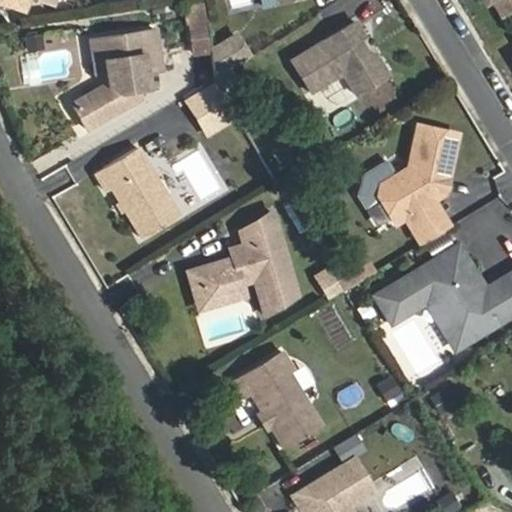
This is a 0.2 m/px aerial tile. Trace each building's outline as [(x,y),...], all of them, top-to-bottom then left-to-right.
[(511,0),(480,0),(483,3),(489,0),(490,0),(501,16),(511,9),(511,0)] [(209,25),(193,26),(197,56),(213,54),(209,25)] [(357,25),(293,64),(312,96),(345,76),(358,98),(389,79),(376,57),(368,55),(360,43),(365,40),(357,25)] [(94,41),(98,64),(107,62),(110,85),(75,104),(91,130),(133,105),(131,99),(137,91),(142,90),(149,89),(148,73),(164,71),(159,31),(94,41)] [(250,61),(238,39),(213,55),(216,82),(250,61)] [(35,42),(18,45),(21,61),(39,58),(35,42)] [(107,62),(98,64),(110,85),(107,62)] [(215,89),(189,104),(209,138),(235,122),(215,89)] [(133,105),(142,90),(137,91),(131,99),(133,105)] [(382,188),(380,199),(397,226),(406,221),(435,203),(445,198),(442,193),(443,184),(449,179),(456,135),(417,129),(410,171),(382,188)] [(181,216),(140,149),(98,175),(109,193),(114,190),(146,239),(181,216)] [(451,230),(435,203),(406,221),(422,247),(451,230)] [(275,213),(245,232),(278,222),(275,213)] [(300,297),(278,222),(245,232),(249,246),(243,247),(238,259),(199,269),(199,270),(206,294),(232,296),(247,290),(246,285),(258,281),(269,315),(300,297)] [(243,247),(234,250),(238,259),(243,247)] [(458,251),(378,300),(392,323),(427,302),(440,294),(469,342),(511,315),(511,278),(485,295),(458,251)] [(376,276),(362,255),(333,273),(345,294),(376,276)] [(206,294),(199,270),(192,272),(204,311),(249,297),(247,290),(232,296),(206,294)] [(427,302),(457,349),(469,342),(440,294),(427,302)] [(264,410),(273,426),(286,446),(323,423),(292,371),(295,369),(284,351),(237,380),(246,396),(253,392),(264,410)] [(391,379),(377,389),(387,406),(402,397),(391,379)] [(273,426),(264,410),(258,414),(266,430),(273,426)] [(378,489),(357,457),(296,494),(305,511),(310,509),(313,507),(316,511),(357,511),(353,505),(378,489)] [(440,511),(448,511),(459,505),(448,488),(432,498),(440,511)]
